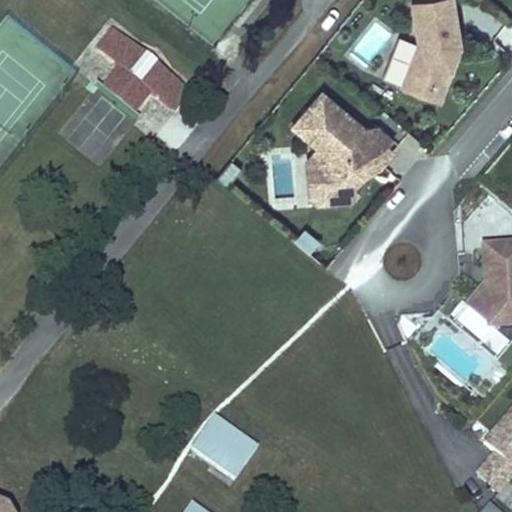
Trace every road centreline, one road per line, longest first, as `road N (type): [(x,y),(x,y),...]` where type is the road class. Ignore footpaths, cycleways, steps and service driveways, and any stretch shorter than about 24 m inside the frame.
road 1 (residential): [(318,0),(0,385)]
road 2 (residential): [(511,95),(431,190),(401,261)]
